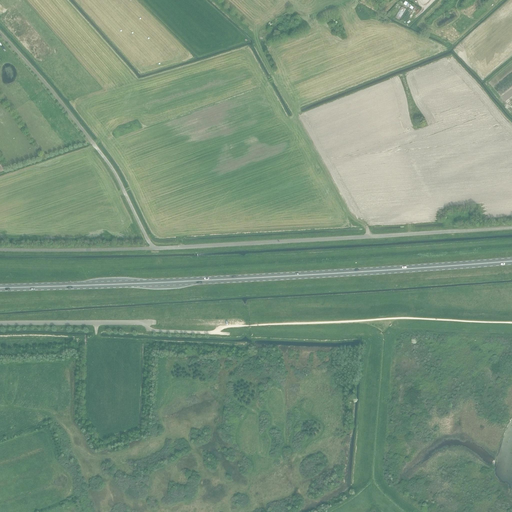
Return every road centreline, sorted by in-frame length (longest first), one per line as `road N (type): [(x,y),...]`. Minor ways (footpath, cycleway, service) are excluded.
road 1 (track): [(452,231),(153,248),(97,147),(0,31)]
road 2 (primary): [(0,287),(511,261)]
road 3 (unclassified): [(0,323),(141,322),(152,330),(217,333)]
